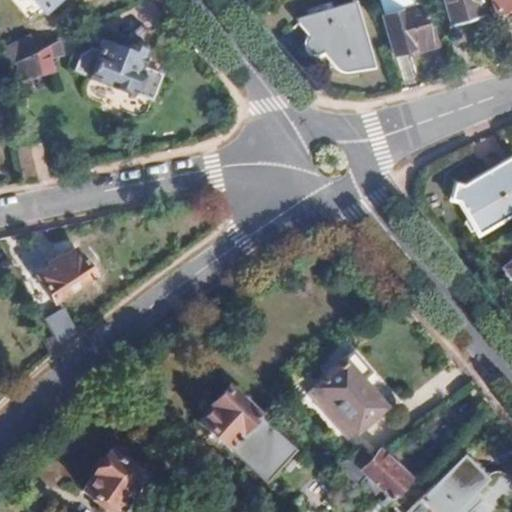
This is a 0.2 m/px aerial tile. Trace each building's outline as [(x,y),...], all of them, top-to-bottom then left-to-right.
[(58,0),(33,0),(44,12),(58,0)] [(372,0),(388,55),(407,48),(409,53),(436,46),(432,35),(422,38),(414,7),(410,8),(407,0),(372,0)] [(439,0),(447,27),(481,18),(476,0),(439,0)] [(511,0),(490,0),(494,10),(511,4),(511,0)] [(351,4),(294,20),(298,31),(334,70),(345,75),(349,73),(370,68),(351,4)] [(38,51),(31,37),(7,49),(14,63),(17,62),(38,51)] [(62,59),(58,41),(38,51),(17,62),(21,80),(53,73),(50,62),(62,59)] [(139,67),(144,55),(126,47),(123,54),(101,45),(97,52),(91,49),(80,54),(73,71),(149,104),(161,76),(139,67)] [(46,176),(40,145),(17,150),(23,181),(46,176)] [(511,214),(511,158),(462,187),(452,184),(448,200),(459,203),(477,234),(511,214)] [(31,280),(69,245),(61,236),(49,247),(38,234),(11,259),(31,280)] [(102,288),(78,256),(44,281),(68,313),(102,288)] [(511,256),(498,268),(511,283),(511,281),(511,256)] [(20,277),(13,264),(2,271),(9,284),(20,277)] [(80,334),(68,313),(48,325),(54,335),(62,349),(80,334)] [(62,349),(54,335),(43,341),(52,357),(62,349)] [(324,400),(352,434),(375,415),(353,388),(362,381),(343,358),(332,366),(335,369),(308,391),(319,404),(324,400)] [(298,441),(226,384),(212,400),(215,403),(201,419),(229,443),(231,441),(271,473),(298,441)] [(410,480),(380,454),(373,461),(359,448),(345,459),(339,467),(359,485),(370,472),(395,496),(410,480)] [(100,511),(123,511),(144,484),(103,454),(75,493),(100,511)] [(465,511),(480,496),(474,490),(486,478),(463,455),(418,499),(430,511),(428,511),(465,511)]
